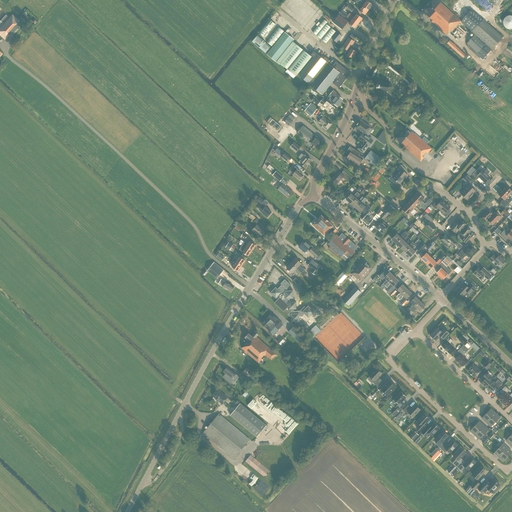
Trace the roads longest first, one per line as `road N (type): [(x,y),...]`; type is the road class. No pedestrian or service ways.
road 1 (tertiary): [(127,511),(235,311),(298,206),(313,195)]
road 2 (tertiary): [(313,195),(393,0)]
road 3 (tertiary): [(440,297),(313,195)]
road 4 (residential): [(461,429),(388,359),(415,331)]
